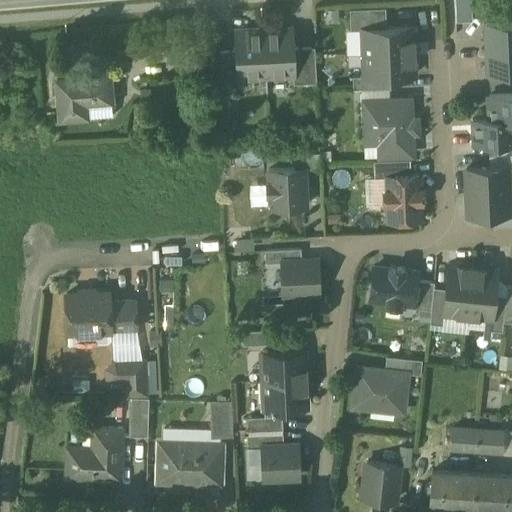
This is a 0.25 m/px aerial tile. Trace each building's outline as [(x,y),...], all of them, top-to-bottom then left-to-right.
[(455,0),(457,19),(475,18),(474,0),(455,0)] [(386,8),(350,9),(351,30),(363,30),(363,29),(387,28),(386,8)] [(511,22),(484,24),(485,48),(511,47),(511,22)] [(387,28),(363,29),(363,30),(364,53),(415,50),(415,44),(413,44),(412,27),(387,28)] [(287,28),(267,29),(267,33),(264,33),(266,77),(293,76),(294,75),(293,48),(292,32),(287,32),(287,28)] [(261,29),(240,30),(241,34),(236,34),(238,78),(266,77),(264,33),(261,33),(261,29)] [(315,47),(293,48),(294,75),(293,76),(294,84),(317,83),(315,47)] [(511,47),(485,48),(486,72),(511,71),(511,47)] [(415,50),(364,53),(365,76),(365,77),(389,76),(414,75),(413,57),(415,57),(415,50)] [(109,75),(58,81),(62,118),(86,115),(85,104),(112,101),(109,75)] [(365,76),(353,76),(353,89),(389,87),(389,76),(365,77),(365,76)] [(511,94),(489,95),(490,112),(488,112),(488,119),(489,119),(511,118),(511,94)] [(409,100),(365,102),(366,136),(380,136),(380,141),(411,139),(409,100)] [(511,118),(489,119),(488,119),(472,120),(473,127),(475,127),(476,144),(511,142),(511,118)] [(411,139),(380,141),(381,156),(412,154),(411,139)] [(295,168),(269,169),(269,181),(267,181),(268,194),(270,194),(270,206),(306,204),(305,168),(321,168),(320,152),(294,153),(295,168)] [(511,155),(492,156),(492,168),(507,167),(511,167),(511,155)] [(410,159),(374,160),(375,177),(387,177),(387,176),(411,175),(410,159)] [(492,168),(467,169),(468,192),(508,191),(507,167),(492,168)] [(411,175),(387,176),(387,177),(388,189),(384,189),(384,204),(388,203),(389,220),(421,219),(420,202),(422,202),(422,187),(419,187),(419,174),(411,175)] [(508,191),(468,192),(469,216),(494,215),(509,214),(508,191)] [(511,214),(509,214),(494,215),(494,227),(511,225),(511,214)] [(301,248),(265,249),(266,262),(282,261),(301,260),(301,248)] [(301,260),(282,261),(283,292),(319,291),(317,259),(301,260)] [(466,265),(448,263),(446,288),(443,312),(444,312),(468,314),(473,264),(468,263),(466,265)] [(497,268),(479,266),(478,264),(473,264),(468,314),(491,317),(492,317),(494,293),(497,268)] [(417,271),(404,270),(405,268),(390,266),(390,268),(374,267),(370,298),(387,300),(386,304),(401,305),(401,301),(413,303),(414,303),(417,280),(417,271)] [(434,281),(417,280),(414,303),(413,303),(413,307),(431,309),(434,287),(434,281)] [(511,285),(507,285),(506,295),(503,320),(511,321),(511,285)] [(446,288),(434,287),(431,309),(430,323),(443,324),(444,312),(443,312),(446,288)] [(81,292),(67,293),(68,330),(110,328),(110,327),(109,301),(108,291),(94,291),(94,289),(81,289),(81,292)] [(506,295),(494,293),(492,317),(491,317),(489,329),(502,330),(503,320),(506,295)] [(135,299),(109,301),(110,327),(136,326),(135,299)] [(164,300),(165,324),(174,323),(173,299),(164,300)] [(278,329),(243,331),(243,344),(279,343),(278,329)] [(304,350),(262,352),(263,380),(307,378),(307,372),(305,370),(304,350)] [(422,359),(386,355),(385,369),(407,371),(407,372),(421,373),(422,359)] [(144,359),(115,360),(108,367),(108,378),(126,378),(127,392),(145,392),(144,359)] [(385,369),(357,366),(353,404),(403,410),(407,372),(407,371),(385,369)] [(307,378),(263,380),(264,407),(306,406),(306,386),(307,383),(307,378)] [(149,397),(131,396),(130,434),(148,435),(149,397)] [(231,399),(209,399),(211,436),(233,435),(231,399)] [(282,415),(246,416),(247,430),(283,429),(282,415)] [(123,427),(97,426),(97,446),(67,445),(66,476),(121,478),(123,427)] [(478,428),(452,426),(450,446),(476,448),(478,428)] [(504,430),(478,428),(476,448),(502,450),(504,430)] [(283,432),(247,434),(248,447),(262,446),(262,445),(284,444),(283,432)] [(222,443),(162,441),(162,459),(159,458),(158,479),(220,482),(222,443)] [(413,443),(402,442),(400,460),(412,461),(413,443)] [(284,444),(262,445),(262,446),(263,477),(299,475),(298,444),(284,444)] [(399,465),(367,461),(363,497),(395,500),(399,465)] [(475,472),(431,469),(429,503),(473,506),(475,472)] [(511,474),(475,472),(473,506),(511,508),(511,474)]
